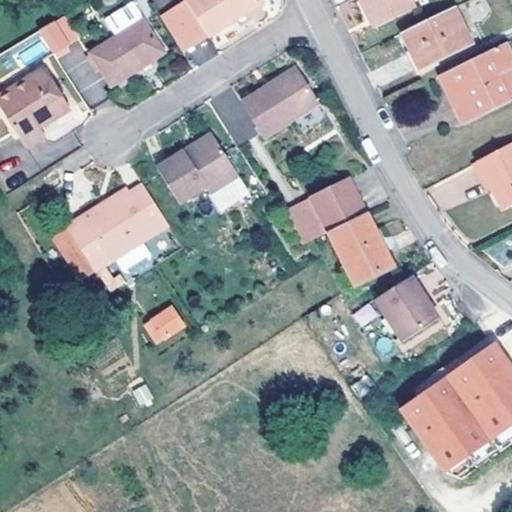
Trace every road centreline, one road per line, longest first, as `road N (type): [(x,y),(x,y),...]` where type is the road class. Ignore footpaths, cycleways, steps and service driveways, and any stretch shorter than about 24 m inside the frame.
road 1 (residential): [(316,14),(424,222),(455,268),(511,308)]
road 2 (residential): [(113,132),(316,14)]
